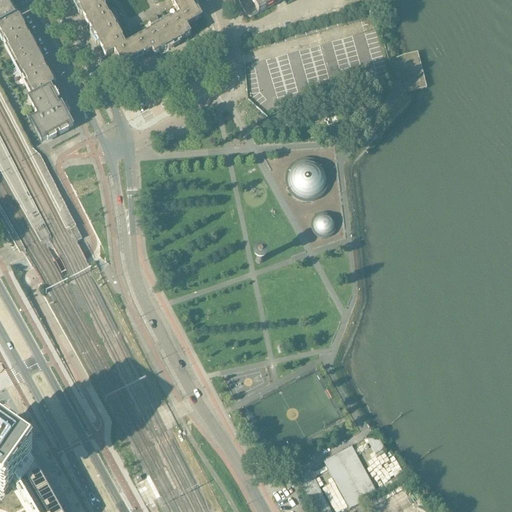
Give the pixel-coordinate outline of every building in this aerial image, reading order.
[(7,0),(0,0),(0,24),(17,16),(7,0)] [(108,16),(99,0),(74,0),(89,27),(108,16)] [(169,0),(179,16),(185,28),(186,27),(202,19),(197,10),(195,11),(189,0),(169,0)] [(237,0),(246,15),(246,16),(247,17),(248,18),(249,18),(250,18),(251,18),(252,17),(283,0),(237,0)] [(125,46),(118,33),(108,16),(89,27),(106,58),(114,53),(113,52),(125,46)] [(190,35),(186,27),(185,28),(179,16),(161,26),(172,45),(190,35)] [(17,17),(0,26),(0,31),(16,62),(35,51),(27,36),(28,36),(25,30),(24,31),(17,17)] [(172,45),(161,26),(143,36),(154,55),(172,45)] [(377,62),(369,31),(352,36),(360,66),(377,62)] [(125,46),(113,52),(114,53),(122,69),(131,64),(130,63),(143,55),(144,57),(152,53),(153,56),(154,55),(143,36),(125,46)] [(323,44),(332,74),(349,69),(340,39),(323,44)] [(43,67),(35,51),(16,62),(33,96),(50,87),(53,85),(46,72),(47,72),(44,66),(43,67)] [(50,87),(33,96),(27,99),(37,117),(29,121),(35,132),(41,144),(47,142),(47,143),(56,138),(55,135),(58,133),(59,136),(68,132),(68,131),(73,128),(61,104),(58,106),(56,102),(59,101),(54,92),(53,92),(50,87)] [(28,120),(34,117),(31,111),(26,114),(28,120)] [(344,111),(334,114),(335,117),(334,117),(334,118),(333,118),(334,119),(334,120),(335,120),(336,120),(337,123),(347,121),(346,118),(346,117),(347,117),(347,116),(347,115),(347,114),(346,114),(345,114),(344,111)] [(320,163),(317,162),(314,160),(310,159),(307,159),(303,159),(299,160),(296,161),(293,164),(290,166),(288,169),(286,173),(285,176),(285,180),(285,184),(286,187),(287,191),(289,194),(292,197),(295,199),(297,200),(300,201),(302,202),(305,202),(307,202),(310,202),(312,201),(314,201),(317,200),(319,198),(321,197),(323,195),(324,193),(325,191),(327,188),(327,186),(328,183),(328,181),(328,178),(328,176),(327,173),(326,171),(325,169),(323,167),(321,165),(320,163)] [(327,213),(325,213),(323,213),(322,213),(320,213),(319,214),(317,214),(316,215),(315,216),(314,217),(313,218),(312,220),(312,221),(311,222),(311,224),(311,225),(311,227),(311,228),(311,230),(312,231),(313,232),(313,234),(314,235),(316,236),(317,236),(318,237),(320,238),(321,238),(322,238),(325,238),(327,238),(329,237),(331,236),(332,235),(334,233),(335,231),(336,229),(336,227),(336,224),(336,222),(335,220),(334,218),(333,217),(331,215),(329,214),(327,213)] [(375,434),(366,440),(393,486),(406,478),(390,450),(385,453),(375,434)] [(0,511),(58,511),(31,461),(0,439),(0,511)] [(377,495),(351,447),(338,455),(363,502),(377,495)] [(323,463),(349,510),(363,502),(337,455),(323,463)] [(330,511),(310,471),(296,478),(312,511),(330,511)]
